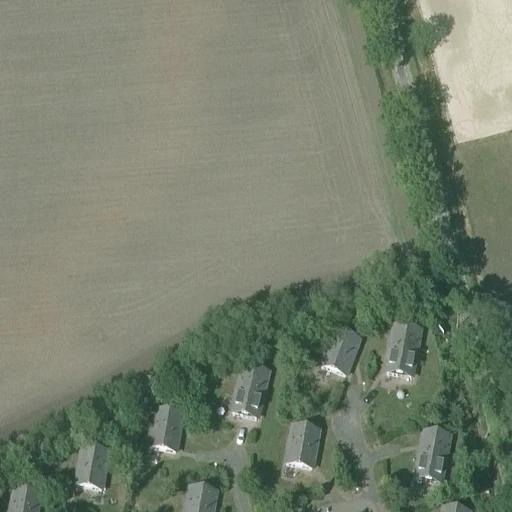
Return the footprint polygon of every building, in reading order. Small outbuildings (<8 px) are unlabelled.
[(387,368),(385,378),(411,383),(413,373),(420,335),(394,331),(387,368)] [(345,381),(359,345),(334,336),(321,372),(345,381)] [(259,415),(268,377),(242,371),(233,409),(259,415)] [(182,420),(156,415),(149,453),(175,457),(182,420)] [(312,474),(318,436),(292,431),(286,469),(312,474)] [(416,474),(414,484),(440,489),(442,479),(449,442),(423,437),(416,474)] [(82,453),(75,490),(101,495),(108,457),(82,453)] [(186,511),(213,511),(216,497),(190,492),(186,511)] [(14,495),(10,511),(37,511),(40,499),(14,495)]
